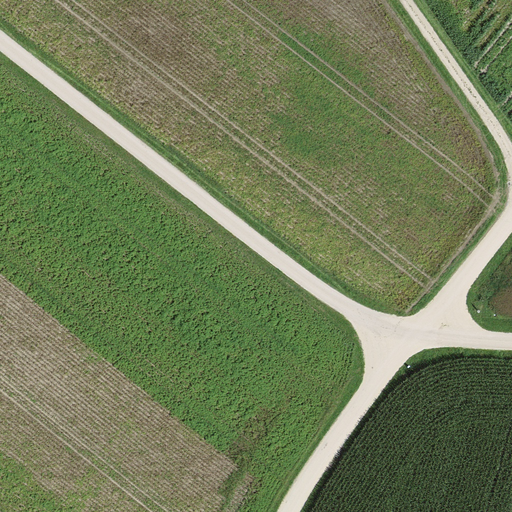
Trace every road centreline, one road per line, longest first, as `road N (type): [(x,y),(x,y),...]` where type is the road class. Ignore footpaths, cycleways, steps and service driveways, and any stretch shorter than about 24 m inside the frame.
road 1 (track): [(0,37),(339,306),(404,341),(511,344)]
road 2 (track): [(289,511),(354,407),(511,214)]
road 3 (track): [(511,154),(405,0)]
